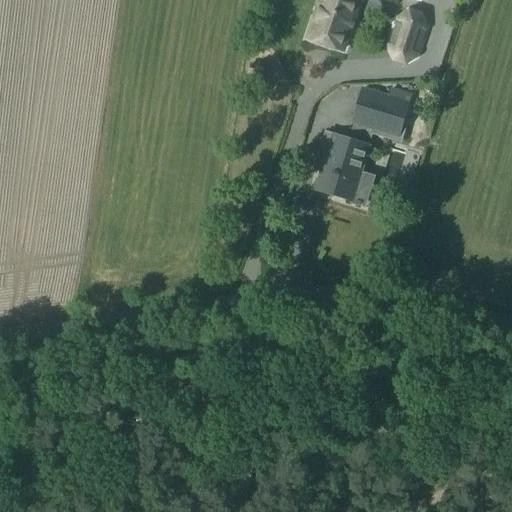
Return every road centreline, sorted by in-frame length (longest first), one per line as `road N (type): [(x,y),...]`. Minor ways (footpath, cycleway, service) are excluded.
road 1 (unclassified): [(511,327),(313,295),(0,339)]
road 2 (track): [(511,453),(368,511)]
